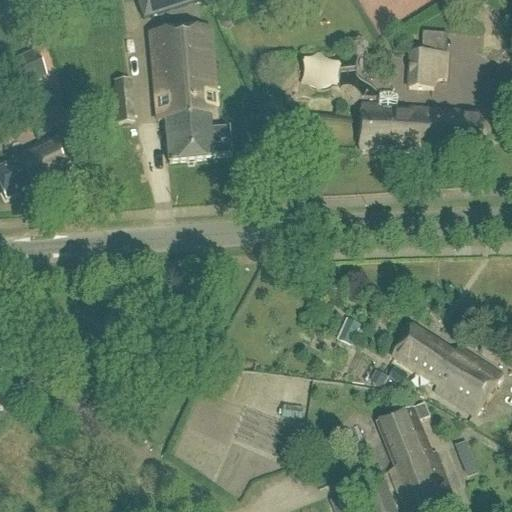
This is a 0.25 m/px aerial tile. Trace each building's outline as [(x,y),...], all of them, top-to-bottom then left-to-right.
[(200,5),(197,0),(134,0),(143,24),(200,5)] [(210,134),(209,120),(216,110),(209,32),(150,37),(157,125),(165,124),(169,167),(213,163),(212,162),(231,160),(229,132),(210,134)] [(0,96),(1,99),(45,79),(34,55),(0,69),(0,96)] [(436,94),(437,91),(438,88),(440,86),(443,85),(448,85),(449,58),(409,56),(407,92),(436,94)] [(116,128),(134,127),(131,83),(113,85),(116,128)] [(397,111),(398,99),(393,96),(384,96),(380,98),(379,110),(363,109),(361,153),(423,156),(422,162),(489,165),(491,116),(397,111)] [(73,177),(56,141),(39,149),(41,153),(0,172),(0,191),(5,203),(30,191),(32,196),(73,177)] [(455,359),(412,331),(393,361),(438,390),(436,394),(477,420),(502,381),(459,352),(455,359)] [(235,371),(235,384),(262,384),(262,371),(235,371)] [(402,391),(409,379),(396,371),(388,382),(402,391)] [(293,416),(295,402),(275,400),(274,413),(293,416)] [(430,421),(425,408),(413,413),(413,412),(377,427),(396,473),(391,475),(405,511),(458,511),(436,456),(433,458),(419,426),(430,421)] [(0,511),(9,498),(28,511),(54,473),(27,454),(36,440),(2,416),(0,418),(0,511)]
